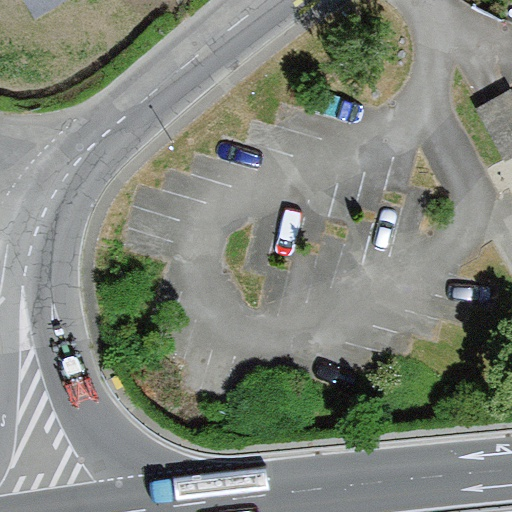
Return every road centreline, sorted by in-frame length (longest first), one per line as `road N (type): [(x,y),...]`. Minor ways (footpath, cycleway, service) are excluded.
road 1 (primary): [(511,471),(191,503)]
road 2 (primary): [(267,0),(90,147),(50,200)]
road 3 (primary): [(191,503),(110,440),(24,328)]
road 4 (primary): [(50,200),(22,280),(24,328)]
